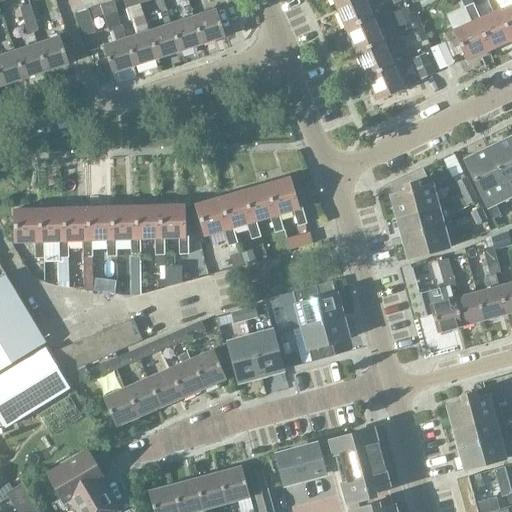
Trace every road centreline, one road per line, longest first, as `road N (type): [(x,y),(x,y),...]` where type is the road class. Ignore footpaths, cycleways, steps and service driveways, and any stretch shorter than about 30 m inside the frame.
road 1 (residential): [(0,133),(282,53)]
road 2 (residential): [(144,459),(390,383)]
road 3 (residential): [(390,383),(329,176)]
road 4 (residential): [(329,176),(511,88)]
road 5 (residential): [(329,176),(282,53)]
road 6 (residential): [(425,511),(392,391)]
road 7 (residential): [(392,391),(511,357)]
